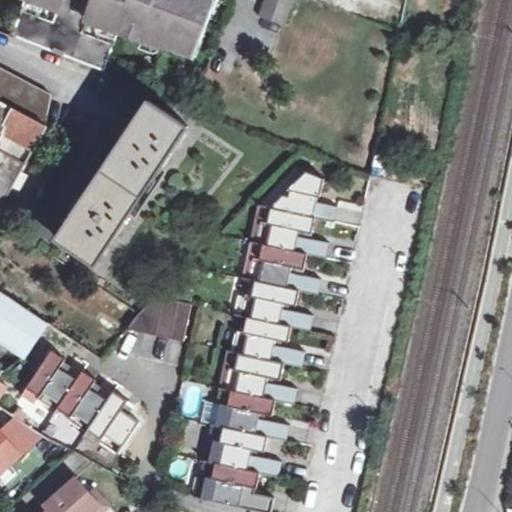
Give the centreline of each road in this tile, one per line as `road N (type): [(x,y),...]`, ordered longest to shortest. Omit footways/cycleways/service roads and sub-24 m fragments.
road 1 (residential): [(396,216),(329,511)]
road 2 (residential): [(477,511),(511,363)]
